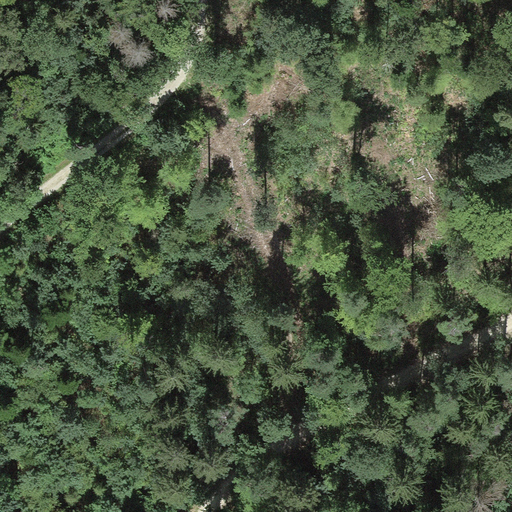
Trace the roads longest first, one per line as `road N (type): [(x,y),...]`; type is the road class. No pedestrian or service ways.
road 1 (track): [(211,511),(276,434),(511,319)]
road 2 (track): [(0,227),(153,110),(176,63),(189,0)]
